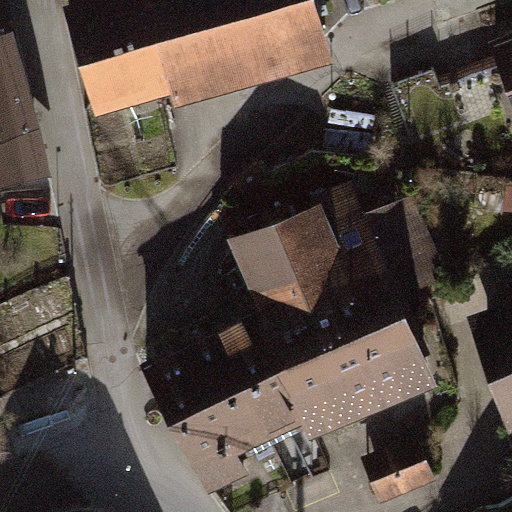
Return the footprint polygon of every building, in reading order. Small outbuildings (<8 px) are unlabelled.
[(92,0),(71,6),(95,96),(215,61),(216,64),(325,31),(316,0),(92,0)] [(4,28),(0,28),(0,173),(37,170),(29,127),(32,127),(4,28)] [(511,34),(498,40),(511,79),(511,34)] [(238,238),(263,307),(321,282),(383,255),(391,275),(432,259),(416,219),(375,237),(357,194),(238,238)] [(383,255),(321,282),(364,384),(426,358),(391,275),(383,255)] [(321,282),(263,307),(302,410),(364,384),(321,282)] [(506,362),(511,359),(511,306),(489,315),(506,362)] [(263,307),(216,330),(268,427),(302,410),(263,307)] [(147,363),(212,483),(246,466),(233,444),(268,427),(216,330),(147,363)] [(415,438),(369,457),(382,488),(392,491),(431,474),(415,438)]
